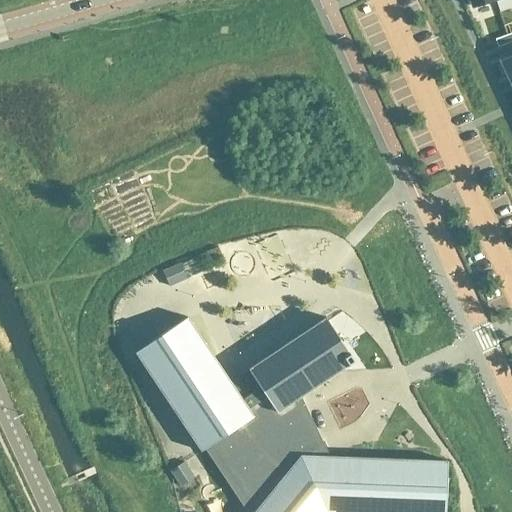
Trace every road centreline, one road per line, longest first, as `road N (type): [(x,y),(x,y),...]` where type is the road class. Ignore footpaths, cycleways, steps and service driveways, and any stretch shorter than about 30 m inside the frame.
road 1 (residential): [(511,402),(423,209)]
road 2 (residential): [(468,187),(382,0)]
